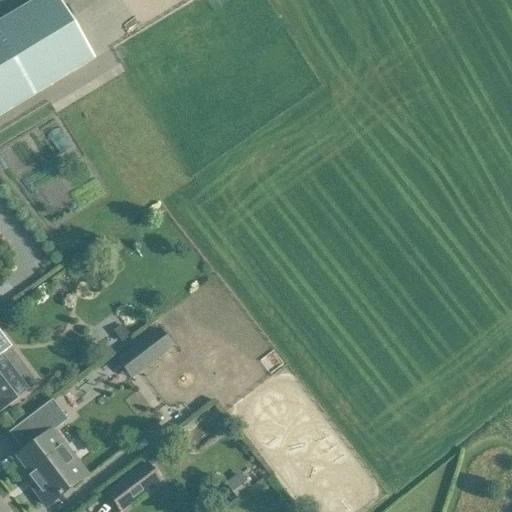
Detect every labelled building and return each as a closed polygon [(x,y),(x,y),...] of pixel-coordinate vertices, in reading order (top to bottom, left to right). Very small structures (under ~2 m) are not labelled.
[(0,117),(93,61),(70,23),(56,0),(37,0),(0,22),(0,117)] [(156,0),(162,13),(185,3),(183,0),(156,0)] [(158,328),(115,361),(130,380),(173,347),(158,328)] [(0,412),(16,400),(0,379),(0,355),(11,348),(0,333),(0,412)] [(144,400),(144,414),(159,414),(159,400),(144,400)] [(11,431),(12,432),(26,450),(16,458),(37,485),(32,489),(46,507),(81,481),(59,451),(64,447),(53,432),(67,421),(51,401),(11,431)] [(146,465),(134,474),(133,474),(105,495),(118,511),(119,511),(147,492),(146,491),(159,481),(146,465)] [(240,478),(250,489),(264,477),(254,465),(240,478)]
